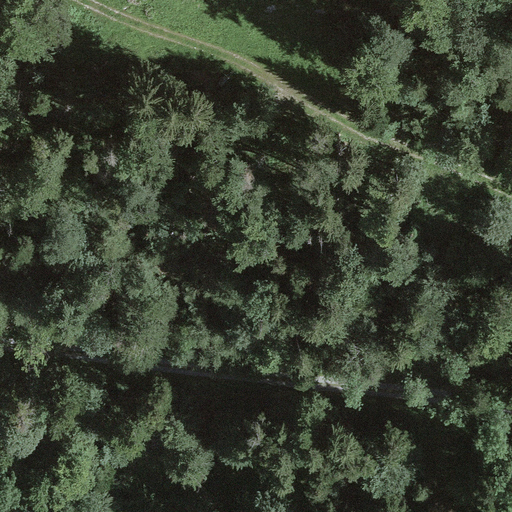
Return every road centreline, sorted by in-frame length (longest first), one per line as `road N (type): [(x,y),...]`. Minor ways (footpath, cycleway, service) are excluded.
road 1 (track): [(511,411),(378,385),(0,336)]
road 2 (track): [(511,184),(106,0)]
